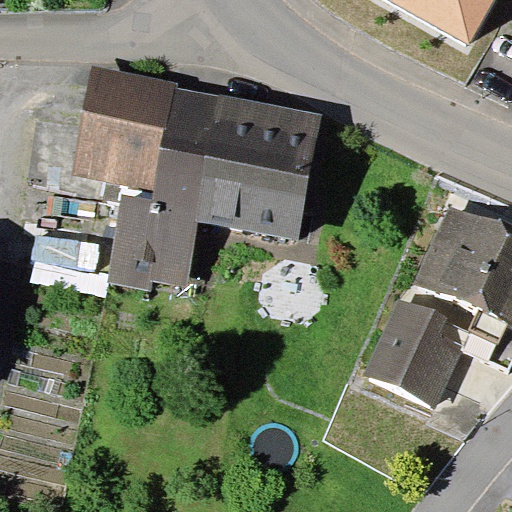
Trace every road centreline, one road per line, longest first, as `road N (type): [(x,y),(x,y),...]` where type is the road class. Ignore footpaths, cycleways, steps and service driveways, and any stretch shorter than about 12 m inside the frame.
road 1 (tertiary): [(511,162),(297,60),(228,10)]
road 2 (residential): [(228,10),(149,44),(0,44)]
